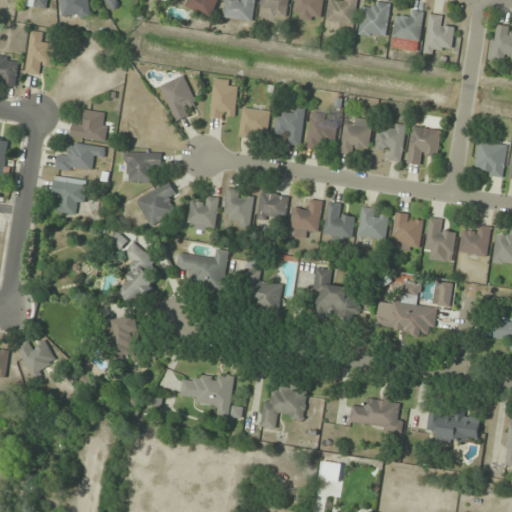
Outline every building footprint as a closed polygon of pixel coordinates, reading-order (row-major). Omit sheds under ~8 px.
[(29,0),(28,6),(48,9),(49,0),(29,0)] [(60,0),(62,18),(90,16),(88,0),(60,0)] [(105,0),(115,10),(124,0),(105,0)] [(189,0),(187,7),(211,17),(218,0),(189,0)] [(226,0),(224,17),(253,21),(255,0),(226,0)] [(287,16),(288,0),(262,0),(261,13),(287,16)] [(295,0),(294,18),(321,22),(324,0),(295,0)] [(357,0),(340,0),(340,2),(330,1),(327,26),(355,29),(357,0)] [(361,35),(387,37),(390,4),(373,2),(373,9),(363,8),(361,35)] [(426,13),(408,10),(406,19),(397,17),(393,36),(420,42),(426,13)] [(456,28),(445,27),(446,17),(431,15),(425,53),(442,55),(444,47),(453,49),(456,28)] [(511,27),(494,25),(489,58),(511,61),(511,27)] [(43,43),(44,34),(32,32),(26,72),(42,75),(43,65),(52,66),(55,45),(43,43)] [(0,82),(18,81),(17,57),(0,57),(0,82)] [(197,101),(183,75),(160,87),(178,121),(192,113),(188,105),(197,101)] [(236,120),(238,81),(214,80),(212,119),(236,120)] [(279,115),(275,131),(290,134),(288,143),(300,145),(306,111),(288,107),(287,116),(279,115)] [(268,131),(271,112),(244,109),(241,127),(268,131)] [(106,140),(109,113),(86,111),(85,122),(74,121),(72,137),(106,140)] [(354,124),(347,123),(340,149),(366,155),(374,122),(355,118),(354,124)] [(325,148),(325,143),(337,143),(337,120),(309,120),(309,148),(325,148)] [(407,126),(387,123),(386,132),(379,131),(377,148),(388,150),(387,159),(402,161),(407,126)] [(408,163),(426,166),(427,156),(438,158),(442,131),(413,127),(408,163)] [(0,179),(5,180),(10,141),(0,139),(0,179)] [(105,157),(106,147),(70,143),(69,152),(59,151),(57,169),(93,172),(94,156),(105,157)] [(477,174),(505,174),(505,143),(477,143),(477,174)] [(162,171),(162,153),(125,153),(125,181),(153,181),(153,171),(162,171)] [(86,204),(88,180),(55,177),(53,194),(61,195),(59,213),(77,215),(78,203),(86,204)] [(178,198),(171,183),(137,199),(150,226),(176,213),(171,202),(178,198)] [(251,227),(255,192),(228,189),(225,215),(232,216),(231,225),(251,227)] [(289,196),(261,193),(258,218),(286,221),(289,196)] [(191,204),(188,228),(216,231),(220,198),(203,197),(202,205),(191,204)] [(308,237),(309,230),(320,231),(324,201),(307,199),(306,209),(294,207),(291,235),(308,237)] [(346,204),(328,203),(326,237),(353,239),(355,216),(345,215),(346,204)] [(360,236),(386,240),(390,211),(363,208),(360,236)] [(401,248),(420,251),(424,217),(397,214),(394,238),(402,239),(401,248)] [(426,259),(454,262),(457,232),(446,231),(447,220),(429,218),(426,259)] [(490,227),(475,226),(475,234),(462,233),(461,254),(489,255),(490,227)] [(511,230),(497,230),(496,263),(511,263),(511,230)] [(160,278),(147,267),(154,258),(135,243),(124,256),(139,268),(119,292),(137,306),(160,278)] [(230,251),(215,250),(214,258),(180,254),(178,273),(201,276),(199,288),(225,291),(230,251)] [(334,270),(317,268),(311,315),(360,321),(363,291),(332,286),(334,270)] [(281,311),(283,284),(261,282),(262,271),(247,270),(244,309),(281,311)] [(110,319),(114,358),(143,355),(140,316),(110,319)] [(511,319),(496,318),(494,338),(511,340),(511,319)] [(46,343),(36,348),(31,340),(18,348),(34,377),(58,363),(46,343)] [(0,373),(7,375),(10,350),(0,348),(0,373)] [(233,408),(235,375),(195,373),(194,381),(183,380),(181,400),(214,401),(213,415),(242,417),(243,408),(233,408)] [(265,401),(261,427),(279,430),(281,417),(305,420),(309,390),(275,385),(272,402),(265,401)] [(402,431),(405,402),(364,397),(363,406),(352,405),(350,425),(402,431)] [(481,416),(429,411),(427,431),(438,432),(437,439),(479,443),(481,416)]
